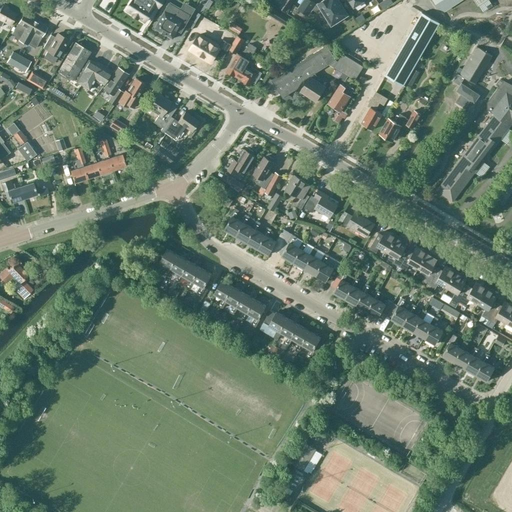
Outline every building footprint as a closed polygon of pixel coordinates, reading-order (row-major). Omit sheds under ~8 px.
[(133,0),(127,10),(128,11),(137,16),(137,17),(139,18),(139,17),(145,21),(145,22),(156,5),(159,7),(163,0),(133,0)] [(283,0),(279,6),(286,11),(293,0),(283,0)] [(322,9),(327,18),(330,16),(334,23),(348,14),(338,0),(323,0),(318,4),(319,5),(317,6),(315,4),(316,4),(310,0),(304,0),(298,8),(308,15),(312,8),(317,12),(322,9)] [(434,0),(439,7),(445,11),(460,0),(474,0),(478,6),(486,0),(434,0)] [(170,2),(155,28),(162,32),(162,33),(163,33),(165,34),(165,35),(165,34),(173,38),(183,21),(186,23),(192,15),(170,2)] [(3,6),(0,10),(0,20),(4,23),(10,26),(17,15),(3,6)] [(272,8),(268,15),(289,27),(293,20),(272,8)] [(422,12),(386,75),(403,86),(440,23),(427,15),(428,13),(424,11),(423,13),(422,12)] [(24,14),(23,16),(12,35),(20,39),(19,40),(28,45),(28,44),(36,48),(47,27),(24,14)] [(200,17),(193,29),(200,33),(207,21),(200,17)] [(51,35),(43,48),(48,51),(45,56),(55,62),(58,57),(68,40),(58,34),(56,38),(51,35)] [(198,36),(190,49),(212,62),(216,54),(220,48),(220,47),(199,35),(198,36)] [(229,51),(229,50),(236,54),(245,40),(238,36),(230,47),(228,50),(229,51)] [(95,79),(103,84),(110,72),(86,58),(90,52),(75,43),(58,72),(89,90),(95,79)] [(249,60),(252,54),(257,47),(250,43),(242,56),(237,53),(227,72),(238,78),(249,60)] [(329,64),(348,76),(355,80),(363,66),(342,53),(338,61),(336,60),(327,44),(272,79),(270,78),(264,89),(270,92),(271,91),(277,94),(280,92),(283,97),(298,88),(303,81),(310,76),(315,73),(329,64)] [(475,84),(489,62),(492,56),(477,47),(460,75),(475,84)] [(14,52),(8,63),(26,73),(32,62),(14,52)] [(259,59),(252,54),(249,60),(238,78),(250,85),(257,74),(250,70),(254,63),(256,64),(259,59)] [(118,88),(128,74),(118,67),(103,88),(112,94),(108,101),(114,105),(123,91),(118,88)] [(48,80),(33,71),(29,79),(43,88),(48,80)] [(315,73),(310,76),(310,77),(301,90),(301,91),(310,96),(309,98),(315,101),(315,102),(325,87),(326,87),(326,86),(315,79),(317,76),(315,73)] [(132,110),(139,99),(137,98),(146,84),(135,77),(127,91),(125,90),(118,101),(132,110)] [(511,86),(503,82),(487,103),(494,108),(491,113),(494,115),(437,189),(452,201),(511,123),(511,86)] [(340,109),(341,110),(355,88),(347,83),(345,87),(341,84),(329,103),(334,106),(334,108),(337,110),(340,109)] [(475,102),(480,95),(462,83),(457,90),(475,102)] [(380,102),(384,104),(387,98),(376,92),(368,106),(371,107),(362,122),(374,129),(382,114),(376,110),(380,102)] [(154,122),(162,128),(171,117),(176,108),(170,104),(172,102),(159,93),(148,108),(159,115),(154,122)] [(392,108),(398,99),(393,96),(388,105),(392,108)] [(414,110),(406,124),(413,128),(421,114),(414,110)] [(178,122),(171,117),(162,128),(161,130),(176,141),(185,127),(192,132),(199,122),(185,111),(178,122)] [(389,118),(380,133),(393,141),(406,117),(400,114),(396,122),(389,118)] [(114,121),(110,126),(122,134),(126,126),(121,123),(120,125),(114,121)] [(20,130),(14,135),(21,144),(27,140),(20,130)] [(63,138),(56,140),(60,150),(67,148),(63,138)] [(105,156),(111,154),(106,139),(100,141),(105,156)] [(24,157),(34,150),(27,141),(18,148),(24,157)] [(170,154),(159,146),(155,152),(166,160),(170,154)] [(79,164),(86,162),(80,147),(75,149),(79,164)] [(0,159),(1,159),(10,152),(7,149),(0,154),(0,159)] [(247,151),(246,150),(238,161),(235,159),(228,169),(231,171),(235,174),(239,169),(245,172),(255,156),(254,155),(255,153),(254,152),(250,149),(248,149),(247,151)] [(123,154),(109,158),(113,170),(126,165),(123,154)] [(268,156),(267,157),(265,156),(254,174),(260,177),(257,183),(265,188),(272,177),(267,174),(274,162),(273,161),(274,160),(274,158),(269,155),(268,156)] [(54,157),(42,161),(44,167),(56,163),(54,157)] [(100,174),(113,170),(109,158),(97,162),(100,174)] [(97,162),(83,166),(87,178),(100,174),(97,162)] [(42,164),(36,166),(40,177),(46,175),(42,164)] [(83,166),(70,171),(74,182),(87,178),(83,166)] [(4,171),(6,176),(16,173),(14,168),(4,171)] [(275,172),(265,191),(272,195),(282,176),(275,172)] [(286,189),(297,196),(302,199),(297,207),(301,209),(309,196),(306,194),(311,186),(306,183),(306,182),(294,175),(286,189)] [(233,178),(230,183),(241,190),(244,184),(233,178)] [(8,191),(12,203),(25,198),(21,187),(14,189),(11,180),(8,181),(2,183),(5,192),(8,191)] [(34,182),(21,187),(25,198),(38,194),(34,182)] [(313,212),(315,208),(331,218),(339,205),(328,198),(330,196),(319,190),(314,197),(312,195),(305,207),(313,212)] [(277,193),(268,207),(274,211),(283,197),(277,193)] [(226,196),(222,203),(229,207),(233,200),(226,196)] [(232,217),(224,229),(236,236),(244,223),(242,222),(235,218),(239,210),(235,208),(231,216),(232,217)] [(347,227),(348,225),(367,236),(375,224),(355,212),(353,216),(348,213),(342,224),(347,227)] [(246,215),(242,222),(244,223),(236,236),(247,242),(255,229),(252,228),(246,224),(250,217),(246,215)] [(272,249),(276,252),(293,222),(289,219),(276,242),(268,237),(272,229),(268,227),(264,234),(266,235),(258,249),(269,255),(272,249)] [(257,221),(252,228),(255,229),(247,242),(258,249),(266,235),(264,234),(257,230),(261,223),(257,221)] [(282,256),(294,263),(301,249),(299,248),(292,244),(296,237),(292,235),(298,225),(293,222),(276,252),(282,255),(282,256)] [(380,247),(388,252),(398,236),(391,232),(390,233),(386,231),(383,236),(379,233),(370,249),(376,253),(380,247)] [(397,257),(393,263),(400,267),(409,251),(405,249),(408,244),(404,241),(404,240),(398,236),(388,252),(397,257)] [(301,249),(294,263),(305,269),(312,255),(310,254),(303,250),(308,243),(303,241),(299,248),(301,249)] [(310,254),(312,255),(305,269),(316,275),(323,262),(321,261),(314,257),(319,250),(314,247),(310,254)] [(413,253),(409,251),(400,267),(406,271),(411,263),(419,268),(429,252),(422,248),(421,249),(417,247),(413,253)] [(160,261),(160,262),(168,267),(164,273),(168,276),(172,269),(170,268),(178,254),(167,248),(160,261)] [(423,281),(429,285),(439,269),(435,266),(438,260),(435,257),(435,256),(429,252),(419,268),(428,273),(423,281)] [(178,254),(170,268),(172,269),(179,273),(175,280),(179,282),(183,275),(181,274),(189,261),(178,254)] [(331,282),(338,270),(325,263),(329,256),(325,254),(321,261),(323,262),(316,275),(326,282),(327,280),(331,282)] [(14,275),(18,279),(14,283),(21,291),(27,286),(22,281),(28,275),(21,267),(23,265),(19,260),(17,263),(16,262),(8,270),(7,268),(0,274),(0,276),(6,283),(14,275)] [(189,261),(181,274),(183,275),(190,279),(186,286),(190,288),(194,281),(192,280),(200,267),(189,261)] [(439,282),(448,287),(457,271),(450,267),(449,268),(446,266),(443,271),(439,269),(429,285),(436,288),(439,282)] [(200,267),(192,280),(194,281),(201,285),(197,292),(201,295),(205,287),(204,287),(207,282),(212,274),(207,271),(200,267)] [(334,293),(346,299),(353,286),(351,285),(345,281),(349,273),(345,271),(343,274),(339,272),(337,277),(340,279),(342,280),(334,293)] [(463,276),(464,275),(457,271),(448,287),(456,292),(453,298),(449,304),(456,307),(459,302),(469,286),(464,284),(467,279),(463,276)] [(351,285),(353,286),(346,299),(357,306),(364,292),(362,291),(355,287),(360,280),(355,277),(351,285)] [(222,280),(214,293),(223,298),(219,305),(223,307),(227,300),(225,299),(233,286),(222,280)] [(473,288),(469,286),(459,302),(466,306),(470,298),(479,303),(488,287),(481,283),(480,284),(476,282),(473,288)] [(28,284),(27,286),(21,291),(14,283),(13,283),(10,285),(24,300),(34,290),(28,284)] [(366,284),(362,291),(364,292),(357,306),(368,312),(375,298),(373,297),(366,293),(371,286),(366,284)] [(233,286),(225,299),(227,300),(234,304),(230,311),(234,314),(238,307),(236,306),(244,292),(233,286)] [(482,316),(489,320),(498,304),(494,301),(498,295),(494,292),(495,291),(488,287),(479,303),(487,308),(482,316)] [(373,297),(375,298),(368,312),(378,318),(382,311),(387,314),(394,303),(389,300),(386,305),(377,300),(381,292),(377,290),(373,297)] [(244,292),(236,306),(238,307),(245,311),(241,318),(245,320),(249,313),(247,312),(254,299),(244,292)] [(411,312),(409,311),(402,307),(406,300),(402,297),(398,305),(394,303),(387,314),(392,317),(392,319),(403,325),(411,312)] [(254,299),(247,312),(249,313),(256,317),(252,324),(256,327),(260,320),(258,319),(264,309),(266,305),(254,299)] [(495,324),(499,318),(507,323),(511,314),(511,303),(509,302),(509,303),(505,301),(502,306),(498,304),(489,320),(495,324)] [(411,312),(403,325),(414,332),(422,318),(420,317),(413,313),(417,306),(413,304),(409,311),(411,312)] [(433,325),(431,323),(424,319),(428,312),(424,310),(420,317),(422,318),(414,332),(425,338),(433,325)] [(271,313),(265,322),(270,325),(279,330),(274,337),(278,340),(283,333),(281,331),(288,318),(277,312),(275,315),(271,313)] [(435,316),(431,323),(433,325),(425,338),(436,344),(444,331),(435,326),(439,319),(435,316)] [(299,325),(288,318),(281,331),(283,333),(290,337),(285,344),(289,346),(293,339),(291,338),(299,325)] [(310,331),(299,325),(291,338),(293,339),(300,343),(296,350),(300,352),(304,345),(302,344),(310,331)] [(318,353),(325,341),(321,339),(322,338),(310,331),(302,344),(304,345),(311,349),(307,356),(311,359),(316,352),(318,353)] [(451,343),(443,356),(455,362),(462,349),(460,348),(454,344),(458,337),(454,334),(449,342),(451,343)] [(465,341),(460,348),(462,349),(455,362),(466,369),(473,356),(471,354),(465,350),(469,343),(465,341)] [(484,362),(482,361),(475,357),(480,349),(476,347),(471,354),(473,356),(466,369),(477,375),(484,362)] [(487,353),(482,361),(484,362),(477,375),(488,382),(495,368),(486,363),(491,356),(487,353)] [(314,453),(316,448),(306,442),(310,435),(303,431),(286,460),(304,470),(314,453)] [(285,479),(282,483),(292,490),(295,485),(285,479)]
